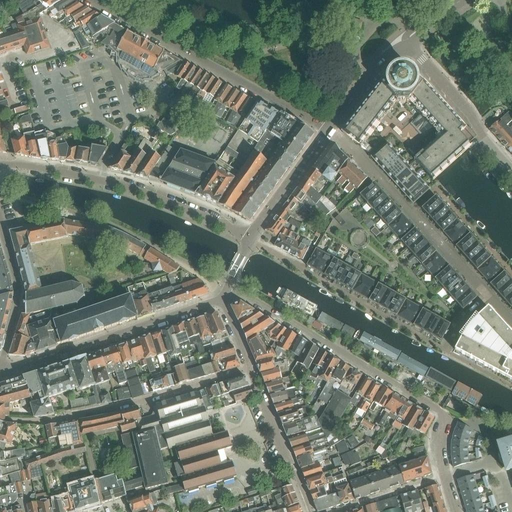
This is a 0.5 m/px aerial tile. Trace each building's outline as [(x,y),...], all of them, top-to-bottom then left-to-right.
[(17,0),(16,1),(25,15),(28,13),(42,5),(46,0),(17,0)] [(19,18),(16,20),(19,25),(40,18),(39,14),(46,10),(49,9),(62,0),(46,0),(42,5),(28,13),(25,15),(19,18)] [(71,0),(62,0),(49,9),(51,12),(56,8),(59,13),(76,3),(71,0)] [(56,15),(51,17),(54,19),(57,17),(64,13),(66,16),(67,18),(84,7),(76,3),(59,13),(56,14),(56,15)] [(67,18),(64,19),(67,23),(74,19),(75,22),(93,12),(84,7),(67,18)] [(75,22),(73,24),(75,27),(77,26),(77,27),(82,24),(84,27),(102,17),(93,12),(75,22)] [(3,16),(0,18),(0,23),(3,28),(10,24),(5,15),(3,16)] [(84,27),(83,28),(87,35),(91,33),(93,37),(101,32),(106,40),(106,39),(107,36),(110,27),(115,24),(102,17),(84,27)] [(0,53),(31,43),(34,52),(50,47),(40,18),(19,25),(18,25),(19,29),(0,35),(0,53)] [(347,29),(344,39),(345,45),(350,49),(355,48),(359,43),(362,33),(359,32),(361,22),(353,20),(350,30),(347,29)] [(106,40),(101,43),(104,45),(105,45),(108,47),(107,49),(111,51),(110,56),(111,56),(112,53),(116,54),(116,62),(116,63),(117,63),(118,63),(121,71),(122,70),(127,76),(128,76),(128,75),(135,80),(136,79),(135,79),(136,79),(143,82),(144,81),(143,81),(144,80),(152,80),(152,79),(159,74),(158,73),(161,69),(163,70),(164,70),(180,60),(173,56),(173,57),(168,54),(168,53),(164,51),(154,45),(115,24),(110,27),(107,36),(106,39),(106,40)] [(448,28),(439,35),(446,45),(455,38),(448,28)] [(78,31),(74,33),(79,43),(84,40),(80,34),(79,34),(78,31)] [(184,63),(166,74),(167,76),(171,74),(181,79),(189,65),(185,62),(184,63)] [(181,79),(175,90),(178,93),(183,85),(185,87),(196,68),(189,65),(181,79)] [(366,151),(370,154),(373,150),(369,147),(370,147),(362,141),(395,99),(398,96),(400,99),(405,99),(408,96),(411,98),(423,112),(410,123),(423,138),(436,127),(443,135),(445,133),(447,134),(425,154),(423,152),(424,152),(423,151),(414,159),(414,160),(415,159),(417,161),(431,177),(433,175),(465,146),(469,143),(460,133),(465,128),(445,105),(423,81),(422,83),(417,79),(417,75),(415,73),(413,70),(411,68),(407,66),(403,65),(400,65),(395,67),(391,70),(389,73),(388,76),(387,80),(383,84),(381,83),(342,132),(361,147),(360,147),(361,148),(362,147),(366,151)] [(196,68),(185,87),(192,91),(202,72),(196,68)] [(0,70),(0,141),(3,153),(8,154),(8,153),(6,153),(4,144),(0,130),(0,113),(10,111),(7,101),(4,101),(3,98),(4,98),(0,88),(0,87),(0,83),(4,82),(0,70)] [(192,91),(189,95),(193,97),(195,93),(198,94),(201,90),(209,76),(202,72),(192,91)] [(201,90),(198,94),(201,96),(203,97),(201,99),(203,100),(207,94),(215,79),(209,76),(201,90)] [(215,79),(207,94),(213,97),(222,83),(215,79)] [(217,103),(212,113),(216,116),(232,89),(225,85),(215,100),(219,102),(218,104),(217,103)] [(232,89),(216,116),(221,118),(226,108),(226,107),(230,109),(239,93),(232,89)] [(10,101),(29,97),(28,92),(9,96),(10,101)] [(232,112),(226,122),(231,124),(246,97),(239,93),(230,109),(234,111),(233,112),(232,112)] [(246,97),(231,124),(235,127),(241,117),(240,116),(241,115),(245,117),(256,102),(246,97)] [(186,98),(184,102),(188,109),(192,103),(186,98)] [(257,103),(245,121),(255,127),(268,108),(266,108),(263,106),(257,103)] [(29,106),(14,110),(15,114),(30,109),(29,106)] [(268,108),(255,127),(265,134),(266,131),(278,114),(272,111),(269,109),(268,108)] [(165,117),(161,123),(168,128),(166,133),(170,136),(175,133),(172,121),(178,119),(176,113),(176,112),(168,115),(164,116),(165,117)] [(490,129),(495,136),(506,126),(511,121),(511,120),(511,114),(509,112),(492,127),(490,129)] [(263,136),(259,142),(263,145),(267,139),(269,140),(275,139),(276,137),(284,142),(286,138),(297,123),(289,120),(284,117),(280,115),(268,132),(266,131),(265,134),(263,136)] [(145,140),(123,172),(135,175),(150,153),(150,152),(163,132),(164,132),(166,133),(168,128),(161,123),(159,122),(156,127),(158,128),(152,138),(155,140),(152,144),(145,140)] [(269,163),(256,180),(272,192),(274,188),(314,134),(297,123),(286,138),(284,142),(272,159),(269,163)] [(245,148),(253,132),(238,125),(230,141),(245,148)] [(506,126),(495,136),(501,142),(511,132),(511,126),(509,129),(506,126)] [(45,130),(35,133),(41,159),(51,160),(46,133),(45,130)] [(34,131),(23,134),(24,137),(29,157),(41,159),(35,133),(34,131)] [(48,132),(46,133),(51,160),(54,160),(60,160),(56,141),(56,140),(55,137),(55,135),(48,132)] [(511,132),(501,142),(507,148),(511,143),(511,132)] [(24,137),(12,140),(16,154),(15,154),(14,155),(29,157),(24,137)] [(63,138),(56,140),(56,141),(60,160),(67,161),(67,160),(69,149),(63,138)] [(92,143),(89,164),(95,165),(100,166),(98,165),(108,148),(107,138),(92,143)] [(77,148),(75,162),(86,163),(88,164),(89,164),(92,143),(77,148)] [(109,168),(108,169),(110,169),(123,172),(131,158),(124,153),(126,148),(127,148),(128,147),(129,145),(127,143),(125,145),(124,145),(120,151),(122,152),(111,169),(109,168)] [(338,174),(348,160),(330,143),(312,168),(321,176),(330,184),(338,174)] [(372,157),(379,165),(394,151),(387,143),(379,151),(376,148),(373,150),(370,154),(373,157),(372,157)] [(161,159),(150,176),(160,180),(160,181),(161,181),(161,182),(196,195),(215,167),(217,164),(216,164),(181,151),(179,154),(169,148),(169,147),(161,159)] [(69,149),(67,160),(69,161),(69,163),(74,164),(75,162),(77,148),(69,149)] [(394,151),(379,165),(386,173),(401,159),(394,151)] [(239,173),(218,205),(232,212),(247,192),(256,180),(269,163),(253,152),(239,173)] [(151,153),(136,175),(148,178),(149,178),(150,176),(161,159),(151,153)] [(386,173),(393,180),(408,167),(401,159),(386,173)] [(196,195),(207,200),(229,167),(219,160),(216,164),(217,164),(215,167),(196,195)] [(337,182),(339,185),(355,166),(348,160),(338,174),(342,178),(337,182)] [(355,166),(339,185),(341,187),(346,182),(349,185),(344,190),(349,194),(354,188),(357,190),(367,178),(355,166)] [(229,167),(207,200),(218,205),(239,173),(229,167)] [(415,174),(408,167),(393,180),(399,188),(415,174)] [(313,185),(316,180),(321,176),(312,168),(305,178),(313,185)] [(399,188),(406,196),(422,182),(415,174),(399,188)] [(324,187),(316,180),(313,185),(305,178),(297,188),(316,206),(319,201),(322,198),(318,194),(324,187)] [(247,192),(232,212),(249,222),(263,203),(272,192),(256,180),(247,192)] [(406,196),(413,204),(431,188),(430,187),(428,188),(422,182),(406,196)] [(381,191),(374,183),(360,196),(367,204),(381,191)] [(316,206),(297,188),(291,195),(303,205),(310,212),(313,209),(318,214),(321,211),(316,206)] [(388,198),(381,191),(367,204),(374,211),(388,198)] [(282,209),(291,215),(303,223),(305,219),(297,214),(303,205),(291,195),(282,209)] [(422,209),(429,217),(443,204),(436,196),(430,201),(430,200),(427,203),(427,204),(422,209)] [(332,198),(329,201),(334,206),(337,203),(332,198)] [(395,206),(388,198),(374,211),(381,219),(395,206)] [(319,201),(316,206),(321,211),(326,216),(329,214),(330,213),(319,201)] [(450,212),(443,204),(429,217),(436,224),(450,212)] [(381,219),(386,225),(387,226),(402,214),(395,206),(381,219)] [(272,235),(275,237),(291,215),(282,209),(272,223),(265,231),(272,235)] [(436,224),(443,232),(457,220),(450,212),(436,224)] [(360,213),(356,217),(361,222),(365,218),(360,213)] [(409,221),(402,214),(387,226),(389,228),(394,234),(409,221)] [(339,215),(335,218),(342,226),(346,222),(339,215)] [(369,217),(364,222),(369,228),(374,223),(369,217)] [(464,227),(457,220),(443,232),(449,240),(464,227)] [(109,228),(64,221),(10,232),(15,251),(16,251),(20,269),(21,275),(22,275),(37,271),(30,245),(67,237),(67,235),(107,242),(117,244),(140,256),(146,246),(120,233),(109,228)] [(295,221),(292,226),(299,230),(302,225),(295,221)] [(415,229),(409,221),(394,234),(400,240),(401,242),(415,229)] [(375,227),(370,231),(376,237),(380,233),(375,227)] [(464,227),(449,240),(455,247),(470,234),(464,227)] [(278,238),(274,246),(281,249),(287,237),(284,236),(286,231),(283,229),(278,238)] [(422,236),(415,229),(401,242),(406,248),(408,249),(422,236)] [(289,232),(287,237),(281,249),(288,253),(294,240),(296,236),(297,234),(293,232),(292,233),(289,232)] [(463,255),(477,242),(470,234),(455,247),(463,255)] [(296,236),(294,240),(288,253),(303,260),(311,243),(303,239),(301,244),(297,242),(299,237),(296,236)] [(429,244),(422,236),(408,249),(413,255),(415,257),(429,244)] [(477,242),(463,255),(470,262),(484,249),(477,242)] [(415,257),(421,264),(436,252),(429,244),(415,257)] [(0,338),(3,338),(6,324),(7,324),(7,323),(10,309),(10,308),(13,295),(13,294),(10,278),(11,278),(10,277),(7,266),(6,265),(3,254),(3,253),(2,253),(0,245),(0,338)] [(145,259),(144,260),(152,264),(154,273),(162,271),(169,276),(170,275),(173,274),(176,273),(180,268),(151,249),(145,259)] [(316,249),(307,266),(316,271),(325,254),(316,249)] [(470,262),(477,270),(491,258),(484,249),(470,262)] [(443,259),(436,252),(421,264),(428,272),(443,259)] [(334,259),(325,254),(316,271),(325,276),(334,259)] [(491,258),(477,270),(483,277),(498,265),(491,258)] [(334,281),(343,264),(334,259),(325,276),(334,281)] [(443,259),(428,272),(435,280),(449,267),(443,259)] [(343,264),(334,281),(343,286),(352,269),(343,264)] [(498,265),(483,277),(490,285),(504,272),(498,265)] [(456,274),(449,267),(435,280),(442,287),(456,274)] [(352,291),(361,274),(352,269),(343,286),(352,291)] [(37,271),(22,275),(27,294),(42,291),(37,271)] [(504,272),(490,285),(497,293),(511,280),(504,272)] [(360,296),(370,279),(361,274),(352,291),(360,296)] [(463,282),(456,274),(442,287),(449,295),(463,282)] [(177,288),(174,278),(171,279),(169,279),(171,286),(177,305),(188,301),(183,286),(177,288)] [(379,284),(370,279),(360,296),(369,301),(379,284)] [(183,285),(183,286),(188,301),(209,294),(203,284),(198,280),(183,285)] [(511,280),(497,293),(504,300),(511,293),(511,280)] [(82,286),(81,286),(72,284),(72,282),(71,282),(71,284),(58,287),(58,285),(57,286),(57,287),(46,290),(46,288),(44,289),(45,290),(42,291),(27,294),(26,294),(26,297),(26,299),(26,301),(25,301),(25,302),(26,302),(26,307),(25,307),(25,309),(26,309),(26,315),(30,315),(76,304),(77,305),(78,305),(77,303),(83,297),(85,298),(85,297),(84,296),(82,287),(83,286),(82,286)] [(456,302),(470,290),(463,282),(449,295),(456,302)] [(143,283),(127,288),(130,296),(137,318),(153,313),(147,294),(143,283)] [(379,284),(369,301),(378,306),(388,289),(379,284)] [(160,286),(159,289),(159,290),(166,308),(177,305),(171,286),(164,288),(163,285),(160,286)] [(387,311),(397,294),(388,289),(378,306),(387,311)] [(159,290),(147,294),(153,313),(166,308),(159,290)] [(477,298),(470,290),(456,302),(463,310),(477,298)] [(282,300),(311,315),(316,305),(287,291),(282,300)] [(397,294),(387,311),(396,316),(405,299),(397,294)] [(137,318),(130,296),(79,314),(54,322),(56,332),(54,333),(57,345),(69,341),(79,339),(78,338),(95,333),(104,330),(119,324),(120,325),(129,321),(128,321),(137,318)] [(405,299),(396,316),(405,321),(414,304),(405,299)] [(256,312),(241,303),(231,307),(238,321),(238,322),(250,315),(256,312)] [(414,326),(423,309),(414,304),(405,321),(414,326)] [(476,318),(479,320),(475,324),(472,322),(465,330),(455,350),(511,380),(511,333),(488,307),(476,318)] [(431,314),(423,309),(414,326),(423,331),(432,314),(431,314)] [(256,312),(250,315),(238,322),(247,341),(260,333),(264,331),(275,324),(256,312)] [(217,313),(205,317),(213,342),(228,337),(225,332),(217,313)] [(318,321),(350,338),(354,331),(322,313),(318,321)] [(431,336),(441,320),(432,314),(423,331),(431,336)] [(22,315),(16,334),(29,338),(27,328),(31,327),(31,325),(29,319),(30,315),(26,315),(22,315)] [(205,317),(194,321),(200,340),(203,347),(211,344),(211,343),(213,342),(205,317)] [(31,327),(27,328),(29,338),(32,337),(37,352),(57,345),(54,333),(56,332),(54,322),(53,319),(31,327)] [(441,320),(431,336),(441,342),(450,325),(441,320)] [(194,321),(184,324),(191,347),(192,347),(191,346),(196,344),(198,348),(200,355),(205,354),(203,347),(200,340),(194,321)] [(184,324),(173,328),(174,331),(181,354),(182,359),(190,356),(188,352),(193,350),(192,347),(191,347),(184,324)] [(276,350),(277,347),(287,330),(275,324),(264,331),(260,333),(266,342),(270,339),(272,340),(275,342),(272,347),(276,350)] [(172,328),(161,332),(170,357),(169,358),(171,363),(177,361),(175,356),(180,354),(173,331),(172,328)] [(277,347),(276,350),(275,352),(278,357),(279,358),(282,354),(286,356),(288,353),(289,351),(297,336),(294,334),(287,330),(277,347)] [(161,332),(150,336),(157,356),(157,357),(163,356),(166,364),(169,372),(163,374),(164,377),(171,375),(174,374),(172,367),(171,363),(169,358),(170,357),(161,332)] [(271,350),(266,342),(260,333),(247,341),(256,362),(259,361),(272,358),(276,357),(271,350)] [(360,341),(396,360),(400,352),(364,333),(360,341)] [(29,338),(16,334),(9,356),(24,356),(29,338)] [(150,336),(139,340),(147,365),(150,373),(155,371),(151,358),(157,356),(150,336)] [(297,336),(289,351),(300,358),(308,343),(297,337),(297,336)] [(32,337),(29,338),(24,356),(37,352),(32,337)] [(133,363),(140,361),(142,367),(147,365),(139,340),(127,344),(133,363)] [(319,350),(308,343),(300,358),(297,362),(303,366),(299,371),(305,374),(319,350)] [(116,348),(120,362),(127,382),(129,387),(131,395),(132,398),(144,395),(144,394),(143,392),(141,385),(138,376),(136,370),(133,363),(127,344),(126,344),(124,345),(116,348)] [(231,346),(209,353),(213,363),(233,356),(235,355),(231,346)] [(113,373),(115,378),(117,377),(119,385),(127,382),(120,362),(116,348),(101,353),(108,374),(113,373)] [(314,370),(310,376),(316,380),(318,377),(322,380),(328,383),(340,362),(337,361),(322,351),(320,354),(313,365),(314,365),(312,369),(314,370)] [(110,380),(108,374),(101,353),(86,358),(90,372),(95,386),(97,391),(101,405),(111,403),(109,393),(102,395),(99,384),(110,380)] [(428,369),(401,354),(397,361),(424,375),(428,369)] [(233,357),(211,364),(215,374),(220,373),(219,369),(218,367),(221,366),(222,369),(223,372),(240,366),(236,356),(233,357)] [(37,374),(25,378),(28,387),(31,397),(32,403),(31,404),(35,417),(35,418),(37,418),(39,417),(43,417),(54,414),(53,411),(48,397),(57,394),(64,392),(66,391),(76,388),(79,387),(80,391),(92,387),(95,386),(90,372),(86,358),(71,363),(59,367),(58,367),(57,367),(52,369),(51,370),(50,370),(39,373),(38,374),(37,374)] [(256,363),(260,373),(283,367),(281,365),(280,363),(275,364),(273,359),(272,359),(259,362),(256,363)] [(283,367),(260,373),(265,383),(281,379),(280,373),(289,371),(286,360),(284,361),(284,364),(281,365),(283,367)] [(192,363),(185,366),(187,372),(196,369),(199,378),(200,379),(205,377),(201,367),(200,368),(198,361),(196,362),(192,363)] [(335,381),(341,385),(351,369),(340,362),(328,383),(320,396),(314,407),(324,413),(333,398),(328,394),(335,381)] [(211,364),(201,367),(205,377),(215,374),(211,364)] [(187,372),(185,366),(174,369),(176,376),(173,377),(175,383),(176,385),(179,385),(190,381),(187,372)] [(426,377),(451,391),(456,382),(431,368),(426,377)] [(199,378),(196,369),(187,372),(190,381),(199,378)] [(341,385),(340,386),(352,393),(362,375),(351,369),(341,385)] [(153,381),(150,382),(153,392),(161,390),(174,386),(171,375),(164,377),(163,374),(151,378),(153,381)] [(249,386),(248,383),(245,376),(216,385),(220,396),(232,392),(249,386)] [(281,379),(265,383),(269,394),(284,390),(283,384),(292,382),(291,380),(289,377),(281,379)] [(354,406),(358,408),(373,382),(365,377),(364,380),(350,403),(355,406),(354,406)] [(25,378),(0,385),(0,394),(28,387),(25,378)] [(362,418),(381,386),(373,382),(358,408),(354,413),(362,418)] [(474,405),(480,394),(458,382),(452,393),(474,405)] [(207,395),(201,397),(204,406),(208,405),(209,404),(214,399),(220,396),(216,385),(213,386),(213,387),(205,389),(207,395)] [(232,392),(235,402),(246,399),(252,397),(254,397),(249,386),(232,392)] [(0,422),(4,423),(5,420),(6,417),(10,417),(11,403),(31,397),(28,387),(0,394),(0,422)] [(129,387),(122,389),(124,395),(126,400),(132,398),(131,395),(129,387)] [(284,390),(269,394),(274,405),(289,401),(296,399),(295,393),(300,391),(296,389),(295,387),(287,389),(284,390)] [(374,412),(378,405),(384,408),(393,393),(382,387),(377,397),(370,409),(374,412)] [(337,392),(333,398),(324,413),(323,414),(319,421),(318,422),(322,429),(324,433),(326,438),(327,440),(328,439),(331,433),(333,431),(333,430),(338,423),(339,422),(339,421),(342,415),(343,416),(343,415),(347,408),(348,407),(347,407),(351,401),(352,400),(337,391),(336,392),(337,392)] [(96,482),(95,482),(96,487),(97,493),(98,497),(99,501),(100,504),(104,502),(111,500),(115,499),(126,496),(127,495),(126,492),(144,486),(145,490),(168,484),(167,480),(160,450),(168,448),(169,449),(176,447),(213,436),(206,413),(206,412),(204,406),(201,397),(200,392),(156,405),(157,412),(154,413),(152,416),(153,420),(142,423),(141,419),(142,419),(138,407),(122,412),(124,424),(136,421),(137,429),(136,429),(137,433),(121,437),(129,470),(140,467),(142,475),(122,481),(122,480),(117,482),(115,475),(98,480),(96,481),(96,482)] [(385,422),(388,417),(400,398),(393,393),(384,408),(384,409),(387,411),(382,420),(379,425),(383,427),(385,422)] [(95,396),(89,399),(89,400),(90,403),(91,406),(93,405),(93,406),(98,405),(95,396)] [(278,415),(294,410),(293,405),(299,403),(298,401),(302,400),(301,398),(296,399),(289,401),(273,405),(278,415)] [(395,421),(407,402),(400,398),(388,417),(395,421)] [(395,421),(393,426),(396,427),(400,430),(402,425),(404,422),(414,406),(407,402),(395,421)] [(405,435),(410,437),(424,412),(414,406),(404,422),(402,425),(408,429),(405,435)] [(294,410),(278,415),(279,417),(278,417),(279,418),(279,417),(281,423),(282,424),(282,425),(300,419),(301,421),(313,417),(307,408),(297,411),(296,409),(294,410)] [(104,415),(107,430),(117,428),(119,427),(120,427),(120,425),(124,424),(122,412),(104,415)] [(409,440),(413,442),(416,437),(419,432),(424,435),(434,418),(424,412),(410,437),(409,440)] [(85,434),(107,430),(104,415),(91,418),(82,420),(81,420),(80,420),(82,434),(85,434)] [(316,416),(313,417),(301,421),(292,424),(286,426),(283,427),(287,437),(306,431),(306,433),(322,429),(318,422),(319,421),(316,416)] [(72,435),(74,445),(75,447),(79,446),(84,445),(82,434),(80,420),(81,420),(77,421),(69,422),(72,435)] [(374,426),(363,420),(361,423),(372,430),(374,426)] [(120,425),(120,427),(122,433),(136,429),(137,429),(136,421),(124,424),(120,425)] [(0,451),(3,452),(6,444),(11,445),(17,425),(17,424),(13,424),(10,424),(4,423),(0,422),(0,451)] [(56,424),(59,437),(58,437),(61,450),(62,449),(75,447),(74,445),(72,435),(69,422),(62,423),(56,424)] [(472,430),(458,423),(454,434),(469,438),(472,430)] [(59,437),(56,424),(46,426),(48,439),(50,446),(56,445),(54,438),(58,437),(59,437)] [(181,462),(174,464),(178,477),(181,476),(183,484),(185,490),(186,492),(188,492),(189,493),(199,490),(198,489),(206,486),(206,488),(216,485),(216,484),(224,481),(224,483),(234,480),(234,478),(236,478),(231,462),(227,463),(224,450),(232,448),(227,432),(213,436),(176,447),(177,450),(175,450),(178,460),(180,460),(181,462)] [(324,433),(307,438),(305,434),(291,438),(288,439),(290,444),(292,449),(326,438),(324,433)] [(468,446),(469,438),(454,434),(451,445),(468,446)] [(367,436),(365,440),(371,444),(374,440),(367,436)] [(338,437),(329,443),(331,447),(342,441),(338,437)] [(326,438),(292,449),(296,459),(314,453),(311,448),(328,442),(327,440),(326,438)] [(511,439),(498,444),(506,471),(511,470),(511,439)] [(345,442),(339,444),(342,453),(348,451),(345,442)] [(30,461),(25,463),(27,470),(30,469),(41,466),(66,457),(86,452),(84,445),(79,446),(75,447),(62,449),(61,450),(48,454),(30,461)] [(451,445),(452,456),(468,455),(468,446),(451,445)] [(382,455),(385,450),(380,447),(376,451),(381,454),(382,455)] [(314,453),(296,459),(301,469),(315,464),(313,458),(328,453),(326,448),(314,453)] [(24,449),(10,451),(11,460),(12,460),(17,458),(24,456),(24,454),(24,452),(24,449)] [(0,461),(5,462),(11,460),(10,451),(3,452),(0,451),(0,461)] [(349,459),(351,464),(352,466),(357,464),(361,462),(357,453),(354,454),(352,451),(347,454),(349,459)] [(427,455),(416,458),(423,477),(432,474),(427,455)] [(468,455),(452,456),(454,468),(469,463),(468,455)] [(0,477),(2,478),(2,477),(4,477),(9,475),(18,473),(24,471),(22,463),(18,464),(17,458),(12,460),(11,460),(5,462),(0,461),(0,477)] [(416,458),(407,461),(414,480),(423,477),(416,458)] [(398,464),(399,466),(404,484),(414,480),(407,461),(398,464)] [(323,474),(319,463),(303,469),(301,470),(305,480),(323,474)] [(399,466),(389,469),(394,487),(404,484),(399,466)] [(309,490),(324,485),(334,482),(345,477),(341,468),(323,474),(305,480),(309,490)] [(389,469),(379,472),(385,490),(394,487),(389,469)] [(27,481),(25,471),(18,473),(21,482),(21,483),(27,481)] [(375,493),(385,490),(379,472),(369,476),(375,493)] [(18,473),(9,475),(12,484),(14,484),(21,482),(18,473)] [(473,475),(457,480),(460,490),(476,485),(473,475)] [(369,476),(360,479),(365,497),(375,493),(369,476)] [(345,477),(334,482),(342,504),(353,500),(352,498),(352,497),(348,486),(345,477)] [(357,499),(365,497),(360,479),(350,482),(356,500),(357,499)] [(99,501),(98,497),(97,493),(96,487),(95,482),(96,482),(96,481),(93,482),(72,488),(71,486),(67,487),(70,498),(63,499),(64,501),(66,511),(72,511),(85,508),(86,509),(90,507),(100,504),(99,501)] [(24,493),(21,483),(21,482),(14,484),(16,493),(17,495),(24,493)] [(314,502),(313,503),(314,503),(317,511),(316,511),(318,511),(341,505),(342,504),(334,482),(324,485),(328,497),(314,502)] [(324,485),(309,490),(314,502),(328,497),(324,485)] [(431,497),(433,506),(443,503),(438,485),(425,489),(428,498),(431,497)] [(476,485),(460,490),(463,500),(479,495),(476,485)] [(10,486),(1,488),(0,487),(0,496),(11,494),(10,486)] [(276,501),(294,493),(291,486),(283,488),(279,490),(281,494),(275,496),(276,501)] [(418,491),(409,494),(414,511),(415,511),(423,510),(418,491)] [(0,510),(11,508),(11,505),(13,504),(17,501),(17,498),(17,497),(16,493),(11,495),(11,494),(0,496),(0,510)] [(129,502),(128,503),(132,511),(159,511),(158,508),(158,509),(156,505),(157,504),(158,502),(155,494),(152,493),(142,497),(129,502)] [(287,509),(299,505),(298,502),(294,493),(276,501),(278,504),(284,502),(287,509)] [(414,511),(409,494),(400,496),(403,507),(404,511),(414,511)] [(52,511),(51,503),(49,495),(36,498),(37,502),(38,511),(52,511)] [(466,510),(482,505),(479,495),(463,500),(466,510)] [(403,507),(400,496),(394,498),(381,502),(376,504),(378,511),(385,511),(401,508),(403,507)] [(66,511),(64,501),(52,503),(53,511),(66,511)] [(38,511),(37,502),(27,504),(28,511),(38,511)] [(283,511),(283,510),(278,511),(277,511),(275,503),(272,504),(273,506),(269,507),(271,511),(283,511)] [(446,511),(443,503),(433,506),(435,511),(446,511)]
